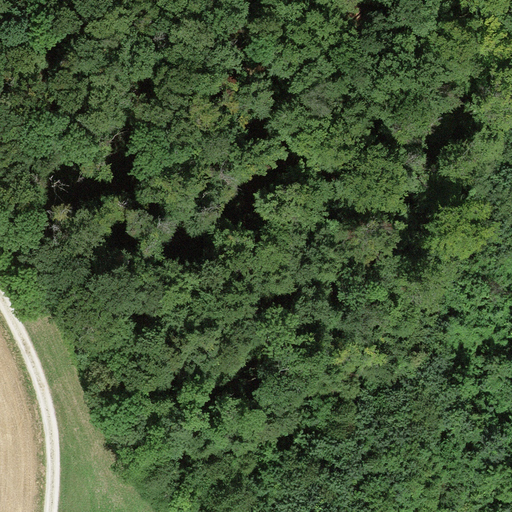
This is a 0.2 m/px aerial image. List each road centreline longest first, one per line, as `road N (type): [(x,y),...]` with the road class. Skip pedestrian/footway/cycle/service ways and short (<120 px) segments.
road 1 (track): [(217,0),(241,70),(269,291)]
road 2 (track): [(44,511),(48,447),(26,350),(0,302)]
